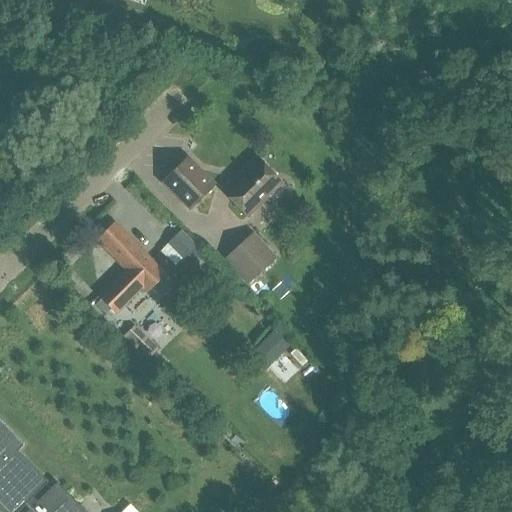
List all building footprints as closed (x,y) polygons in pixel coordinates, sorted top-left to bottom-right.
[(314,30),(310,42),(327,48),(331,36),(314,30)] [(190,212),(216,186),(188,158),(162,183),(190,212)] [(248,217),(282,183),(258,159),(223,193),(248,217)] [(148,293),(166,275),(116,224),(98,242),(126,270),(99,296),(117,314),(144,288),(148,293)] [(183,258),(196,245),(181,230),(168,242),(183,258)] [(276,257),(254,234),(224,261),(246,284),(276,257)] [(135,324),(122,337),(145,361),(158,348),(135,324)] [(274,332),(262,344),(276,359),(289,346),(274,332)] [(295,345),(278,364),(291,376),(309,357),(295,345)] [(0,509),(2,511),(18,511),(25,505),(30,510),(27,511),(86,511),(57,483),(38,502),(34,498),(49,483),(18,452),(25,445),(0,419),(0,509)]
